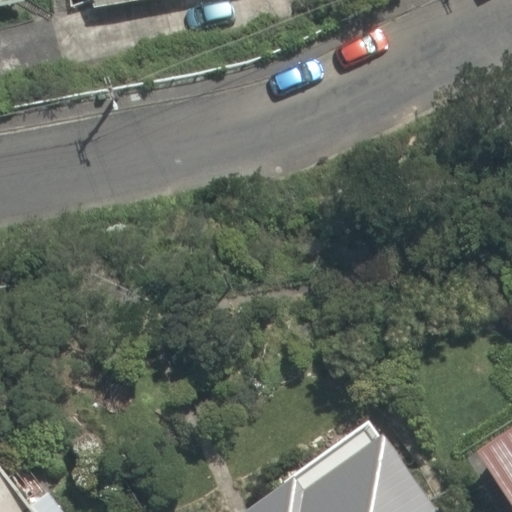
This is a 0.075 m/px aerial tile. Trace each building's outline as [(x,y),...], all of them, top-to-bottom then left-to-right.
[(30,0),(0,0),(0,15),(32,9),(30,0)] [(118,0),(120,10),(178,0),(118,0)] [(511,511),(511,419),(461,455),(501,511),(511,511)] [(425,511),(367,426),(241,511),(425,511)] [(0,511),(85,511),(53,469),(14,467),(0,449),(0,511)]
